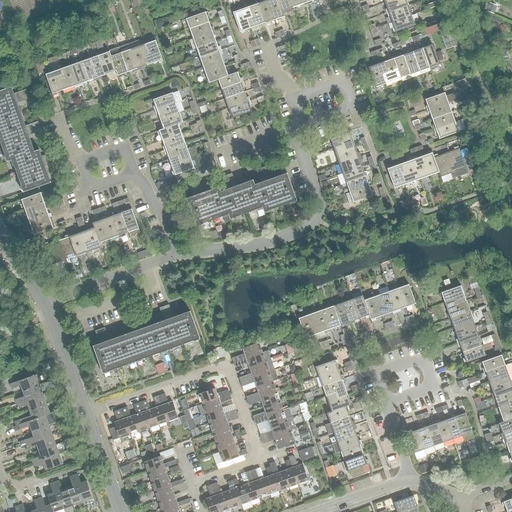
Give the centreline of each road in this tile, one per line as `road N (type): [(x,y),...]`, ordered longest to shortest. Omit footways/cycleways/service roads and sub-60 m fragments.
road 1 (residential): [(202,511),(191,481),(255,452),(224,368),(84,413)]
road 2 (residential): [(292,129),(317,198),(309,223),(267,241),(173,255)]
road 3 (residential): [(389,401),(379,373),(406,362),(425,366),(433,388),(394,402)]
road 4 (residential): [(173,255),(44,300)]
